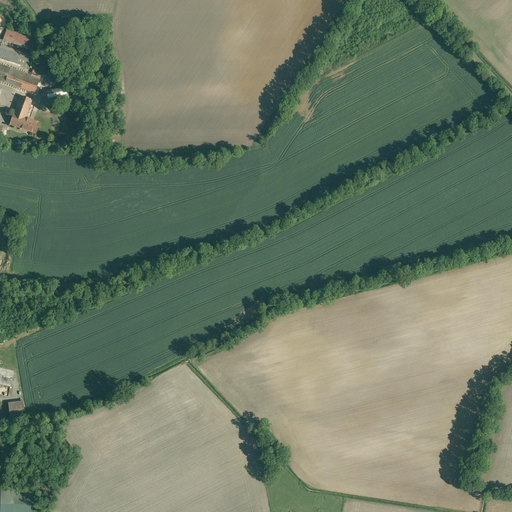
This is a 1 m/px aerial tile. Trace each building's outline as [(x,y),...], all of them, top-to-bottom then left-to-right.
[(10,23),(11,20),(10,18),(8,15),(6,14),(3,13),(0,14),(0,13),(0,27),(1,27),(3,28),(6,27),(9,26),(10,23)] [(36,40),(7,29),(0,47),(0,57),(26,66),(36,40)] [(5,66),(0,64),(0,80),(35,93),(40,79),(31,76),(7,67),(5,66)] [(42,73),(33,70),(31,76),(40,79),(42,73)] [(65,84),(44,90),(48,106),(69,101),(65,84)] [(32,100),(20,96),(14,113),(9,125),(22,129),(26,117),(32,100)] [(107,102),(84,107),(85,115),(108,110),(107,102)] [(40,123),(26,117),(22,129),(36,134),(40,123)] [(23,402),(8,404),(10,418),(25,416),(23,402)]
